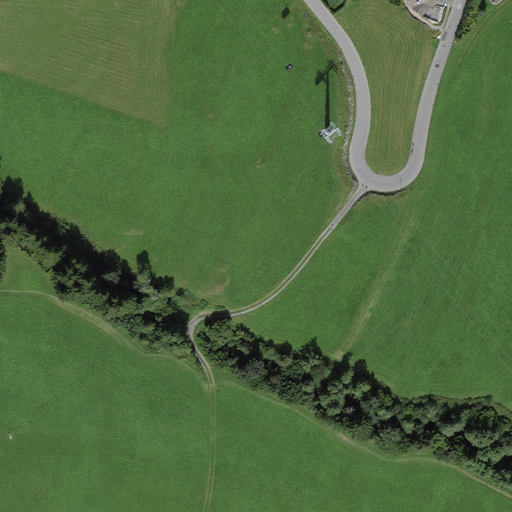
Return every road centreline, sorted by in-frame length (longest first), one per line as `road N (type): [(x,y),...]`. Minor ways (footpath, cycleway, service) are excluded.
road 1 (track): [(371,179),(277,291),(254,307),(200,315),(192,325),(210,382),(217,450),(203,511)]
road 2 (residential): [(462,0),(433,79),(416,162),(409,175),(387,183),(361,169),(360,77),(311,0)]
